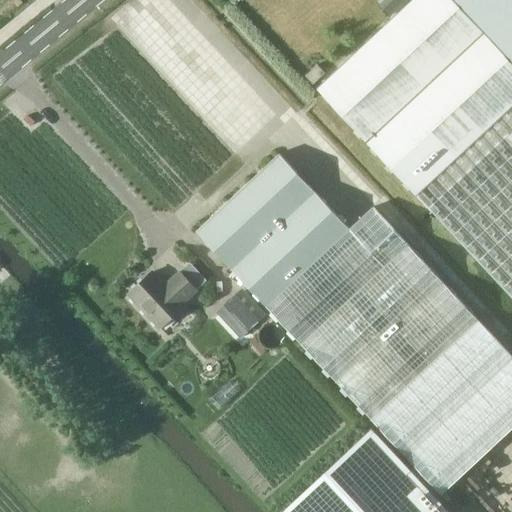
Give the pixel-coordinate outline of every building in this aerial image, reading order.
[(511,0),(412,0),(317,89),(511,298),(511,0)] [(314,84),(326,73),(318,64),(306,75),(314,84)] [(279,153),(196,231),(372,419),(376,423),(281,511),(449,511),(436,497),(511,425),(511,354),(479,319),(373,206),(350,228),(279,153)] [(181,304),(196,290),(180,272),(165,286),(152,272),(128,294),(160,328),(183,306),(181,304)] [(267,313),(242,288),(223,306),(247,332),(267,313)]
